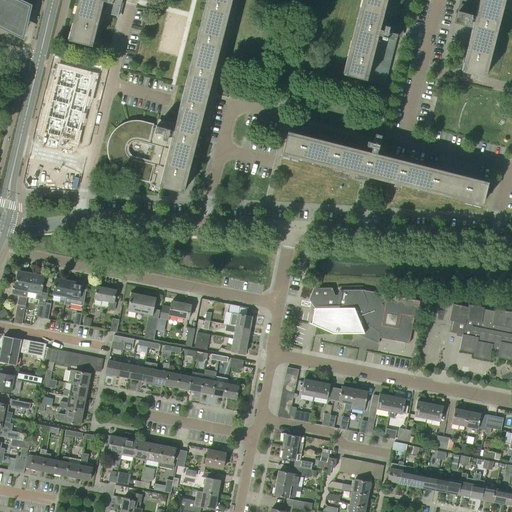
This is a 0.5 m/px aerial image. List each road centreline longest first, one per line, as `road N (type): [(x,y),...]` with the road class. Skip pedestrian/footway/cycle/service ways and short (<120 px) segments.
road 1 (residential): [(493,239),(509,164),(404,137),(438,0)]
road 2 (residential): [(277,303),(26,254)]
road 3 (residential): [(511,401),(270,353)]
road 4 (residential): [(79,218),(130,0)]
road 5 (residential): [(493,239),(291,226)]
road 6 (residential): [(207,222),(232,106),(279,117)]
road 7 (tertiary): [(2,221),(37,66)]
road 8 (residential): [(259,418),(385,454)]
road 9 (residential): [(207,222),(79,218)]
